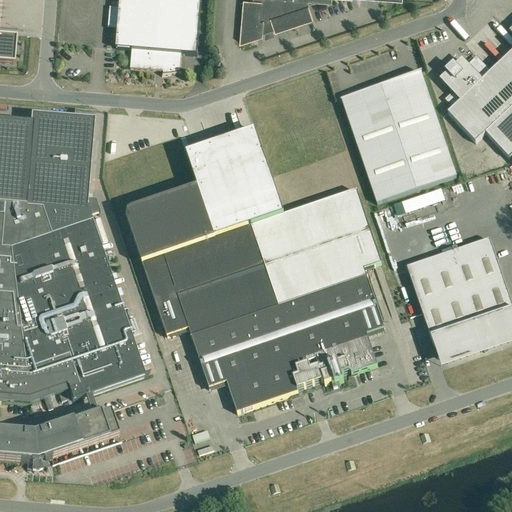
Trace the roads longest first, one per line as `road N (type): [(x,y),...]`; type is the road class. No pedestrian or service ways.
road 1 (unclassified): [(43,95),(194,104),(452,15),(459,0)]
road 2 (unclassified): [(511,384),(138,511)]
road 3 (unknown): [(95,99),(103,187),(166,375)]
